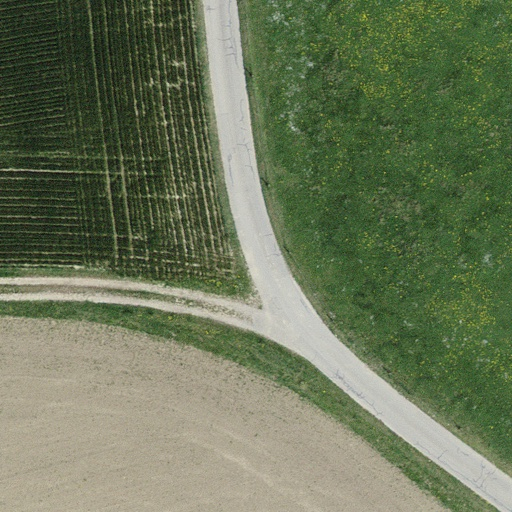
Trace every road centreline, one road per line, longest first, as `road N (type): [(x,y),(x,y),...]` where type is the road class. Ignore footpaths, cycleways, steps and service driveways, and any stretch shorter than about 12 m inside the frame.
road 1 (unclassified): [(511,490),(329,355),(237,200),(227,0)]
road 2 (track): [(0,289),(112,289),(210,306),(329,355)]
